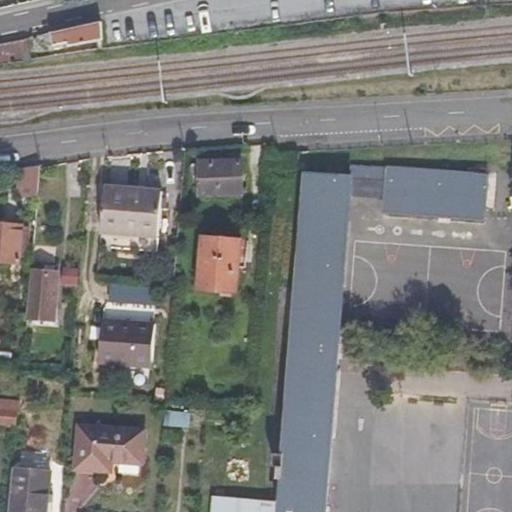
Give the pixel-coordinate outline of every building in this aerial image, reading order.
[(104,43),(101,25),(53,36),(56,53),(104,43)] [(27,42),(0,47),(0,57),(30,52),(27,42)] [(294,173),(293,152),(276,153),(277,174),(294,173)] [(491,169),(385,161),(385,167),(383,205),(487,212),(491,169)] [(243,163),(201,166),(203,199),(245,196),(243,163)] [(349,170),(302,166),(278,498),(260,498),(260,511),(327,511),(353,170),(349,170)] [(41,169),(20,171),(17,201),(38,203),(41,169)] [(109,190),(106,234),(164,239),(168,194),(109,190)] [(0,265),(19,267),(22,230),(0,227),(0,265)] [(30,230),(22,230),(19,267),(26,268),(30,230)] [(245,242),(207,239),(203,288),(241,291),(245,242)] [(79,287),(80,269),(65,268),(64,278),(63,285),(79,287)] [(64,278),(32,274),(28,321),(59,324),(63,285),(64,278)] [(132,301),(133,286),(113,284),(111,300),(132,301)] [(159,329),(107,324),(104,367),(155,371),(159,329)] [(13,358),(0,356),(0,365),(12,367),(13,358)] [(200,391),(187,390),(186,398),(199,400),(200,391)] [(202,431),(204,416),(198,415),(198,413),(192,413),(192,415),(175,413),(176,411),(168,411),(167,427),(173,428),(174,426),(190,428),(191,430),(202,431)] [(10,413),(0,412),(0,413),(0,424),(9,425),(10,413)] [(150,437),(85,431),(82,472),(115,475),(116,464),(146,466),(150,437)] [(14,472),(10,511),(47,511),(51,475),(14,472)]
